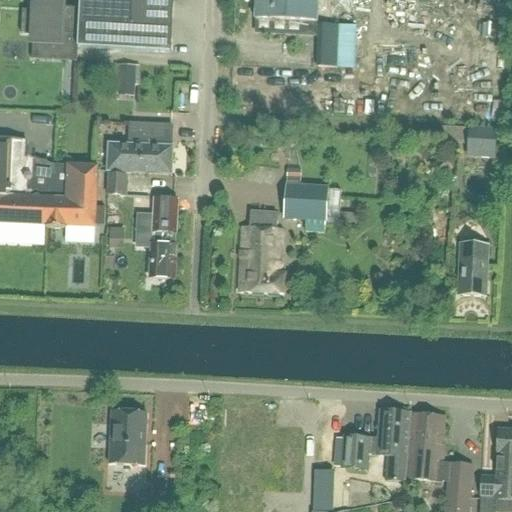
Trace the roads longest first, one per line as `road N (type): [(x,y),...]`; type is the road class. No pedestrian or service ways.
road 1 (unclassified): [(511,404),(0,382)]
road 2 (residential): [(196,314),(215,0)]
